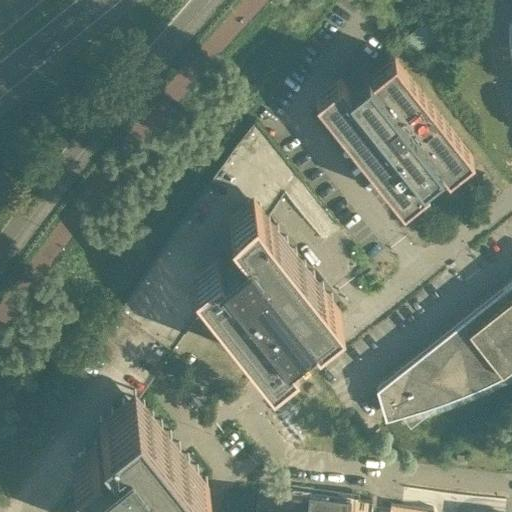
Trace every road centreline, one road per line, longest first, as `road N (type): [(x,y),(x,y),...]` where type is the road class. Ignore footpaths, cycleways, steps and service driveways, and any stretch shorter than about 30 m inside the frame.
road 1 (residential): [(420,268),(246,414),(289,465),(511,486)]
road 2 (motorway): [(0,254),(201,0)]
road 3 (motorway): [(0,80),(99,0)]
